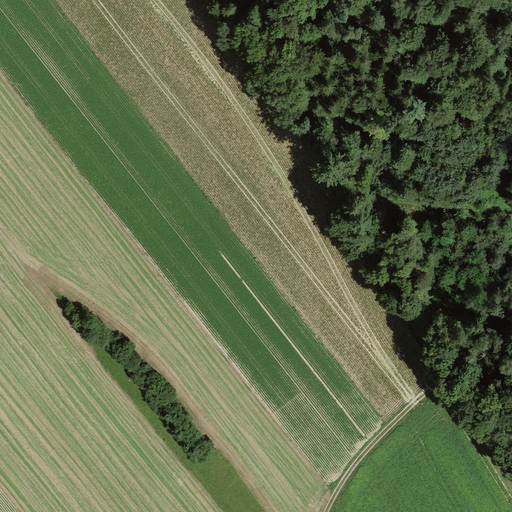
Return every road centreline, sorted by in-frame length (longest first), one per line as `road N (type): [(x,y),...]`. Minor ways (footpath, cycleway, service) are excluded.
road 1 (track): [(294,104),(445,369)]
road 2 (track): [(445,369),(392,418),(325,511)]
road 3 (track): [(214,0),(294,104)]
